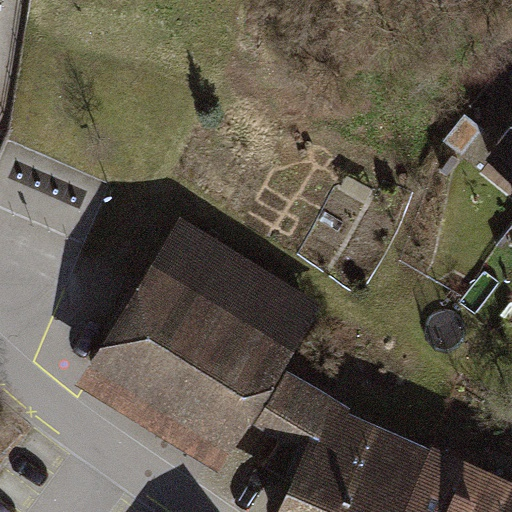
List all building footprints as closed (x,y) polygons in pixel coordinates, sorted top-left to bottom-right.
[(511,122),(473,169),(511,201),(511,122)] [(319,306),(183,221),(84,377),(219,463),(250,414),(278,370),(319,306)] [(250,414),(307,451),(328,401),(278,370),(250,414)] [(408,511),(436,448),(328,401),(307,451),(280,511),(408,511)] [(505,511),(511,496),(511,481),(436,448),(408,511),(505,511)]
